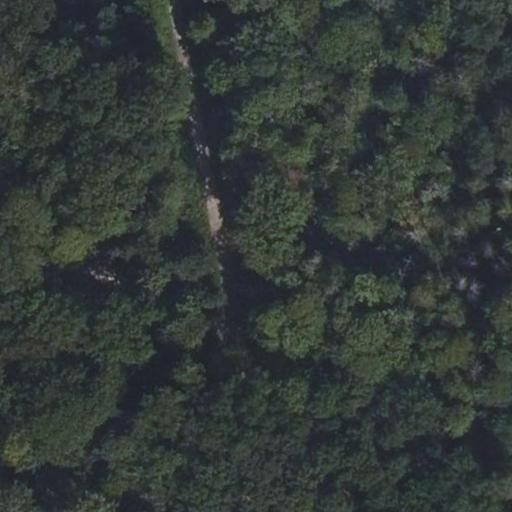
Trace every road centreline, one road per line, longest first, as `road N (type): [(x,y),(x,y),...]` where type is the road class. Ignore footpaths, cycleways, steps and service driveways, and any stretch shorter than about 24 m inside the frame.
road 1 (track): [(237,331),(174,0)]
road 2 (track): [(511,450),(261,349),(237,331)]
road 3 (track): [(237,331),(0,232)]
